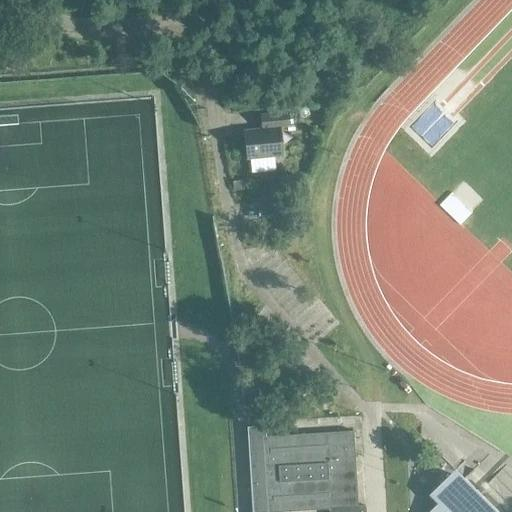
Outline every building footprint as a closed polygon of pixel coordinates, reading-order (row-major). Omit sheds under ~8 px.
[(281,158),(278,130),(288,129),(286,115),(259,118),(261,132),(243,133),(246,161),(281,158)] [(245,190),(243,181),(233,182),(234,192),(245,190)] [(453,215),(445,226),(463,238),(470,227),(453,215)] [(364,511),(365,507),(359,507),(354,432),(264,438),(264,431),(247,432),(252,511),(286,511),(329,509),(328,511),(364,511)] [(497,511),(463,479),(430,511),(497,511)]
